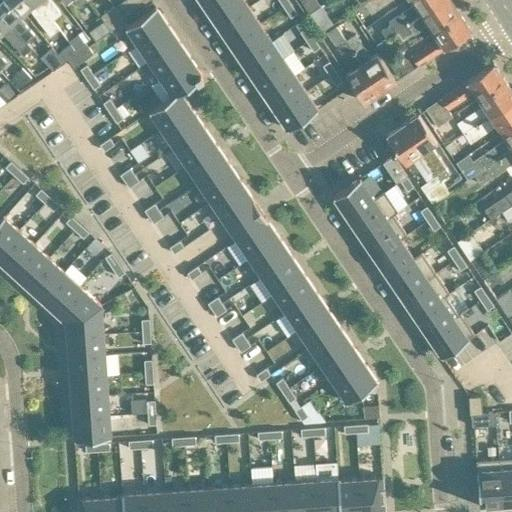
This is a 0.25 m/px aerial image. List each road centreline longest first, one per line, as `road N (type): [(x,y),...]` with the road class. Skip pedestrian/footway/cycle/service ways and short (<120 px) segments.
road 1 (residential): [(442,511),(432,384),(290,173)]
road 2 (residential): [(511,20),(290,173)]
road 3 (residential): [(290,173),(170,0)]
road 4 (residential): [(0,338),(13,365),(23,511)]
